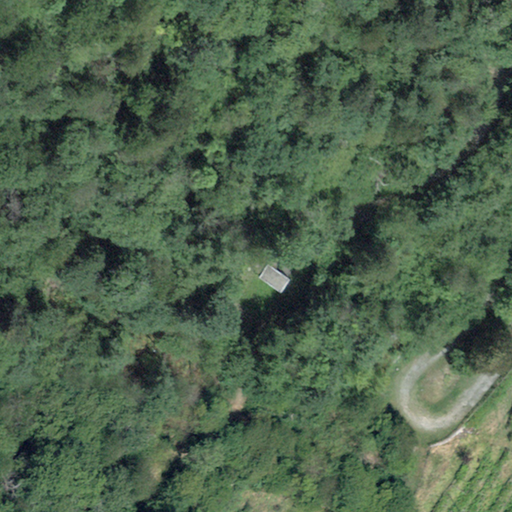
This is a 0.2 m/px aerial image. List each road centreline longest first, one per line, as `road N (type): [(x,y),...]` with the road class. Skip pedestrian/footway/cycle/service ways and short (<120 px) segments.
road 1 (track): [(130,511),(136,490),(163,462),(202,442),(242,400),(252,343),(313,245),(381,197),(448,169),(485,125),(511,59)]
road 2 (track): [(511,246),(471,320),(421,361),(402,389),(410,415),(433,426),(511,352)]
